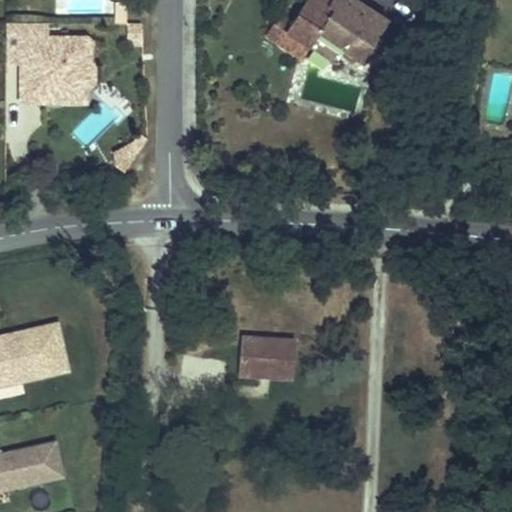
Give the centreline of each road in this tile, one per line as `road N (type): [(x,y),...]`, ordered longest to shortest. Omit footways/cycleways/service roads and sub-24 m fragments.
road 1 (tertiary): [(167,220),(511,237)]
road 2 (track): [(167,220),(141,511)]
road 3 (tertiary): [(166,0),(167,220)]
road 4 (tertiary): [(0,238),(72,224),(167,220)]
